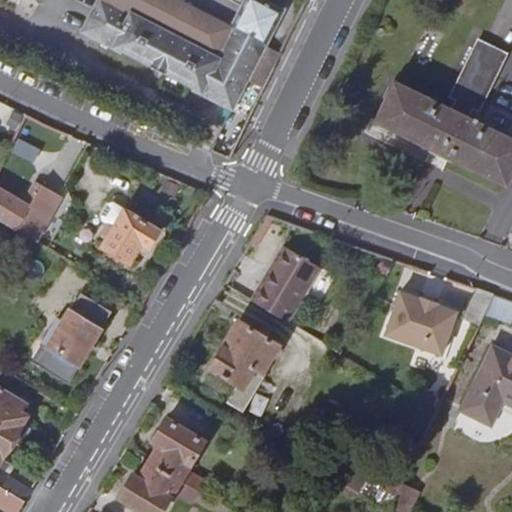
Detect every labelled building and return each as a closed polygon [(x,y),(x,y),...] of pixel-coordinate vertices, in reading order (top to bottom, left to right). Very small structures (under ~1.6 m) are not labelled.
[(265,47),(283,13),(257,0),(247,0),(233,28),(177,0),(103,0),(86,34),(176,81),(234,111),(247,82),(266,91),(283,56),(265,47)] [(477,41),(450,98),(454,100),(473,110),(477,112),(505,55),(477,41)] [(505,186),(511,171),(511,142),(467,120),(449,111),(395,84),(376,123),(442,155),(505,186)] [(473,110),(454,100),(449,111),(467,120),(473,110)] [(20,138),(12,152),(34,163),(41,150),(20,138)] [(35,182),(25,203),(0,190),(0,222),(36,243),(62,197),(35,182)] [(103,224),(108,227),(120,209),(110,202),(104,203),(97,214),(97,220),(103,224)] [(145,250),(156,232),(120,209),(108,227),(103,224),(98,232),(109,239),(103,250),(130,265),(141,248),(145,250)] [(251,301),(287,323),(319,270),(283,248),(251,301)] [(80,368),(78,366),(100,330),(102,331),(115,309),(83,291),(71,312),(70,311),(63,324),(58,320),(43,345),(49,350),(38,368),(68,387),(80,368)] [(480,325),(494,297),(479,291),(467,319),(480,325)] [(445,357),(460,314),(440,307),(441,305),(424,299),(423,301),(403,294),(388,337),(445,357)] [(255,326),(252,331),(238,323),(211,368),(238,386),(250,394),(262,374),(279,348),(266,340),(269,334),(255,326)] [(511,404),(511,354),(491,345),(460,410),(491,424),(503,400),(511,404)] [(246,414),(268,378),(262,374),(250,394),(238,386),(228,404),(246,414)] [(26,406),(0,389),(0,434),(12,441),(27,416),(22,413),(26,406)] [(154,444),(159,448),(150,463),(200,493),(204,485),(186,473),(204,444),(167,422),(154,444)] [(0,461),(12,441),(0,434),(0,461)] [(375,480),(336,458),(326,476),(334,481),(367,500),(384,470),(397,477),(399,472),(406,475),(413,463),(400,457),(393,470),(383,466),(375,480)] [(161,511),(175,491),(194,502),(200,493),(150,463),(139,481),(134,477),(120,499),(140,511),(161,511)] [(367,500),(388,511),(406,475),(399,472),(397,477),(384,470),(367,500)] [(2,488),(27,502),(34,491),(9,476),(2,488)] [(20,511),(27,502),(2,488),(0,486),(0,506),(9,511),(20,511)]
